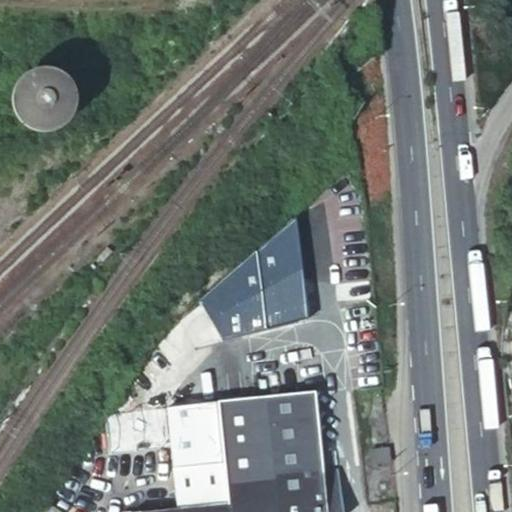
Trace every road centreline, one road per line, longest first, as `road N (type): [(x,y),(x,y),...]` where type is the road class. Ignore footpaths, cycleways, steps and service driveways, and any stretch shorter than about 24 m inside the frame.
road 1 (primary): [(394,0),(436,511)]
road 2 (primary): [(487,511),(461,199)]
road 3 (primary): [(461,199),(441,0)]
